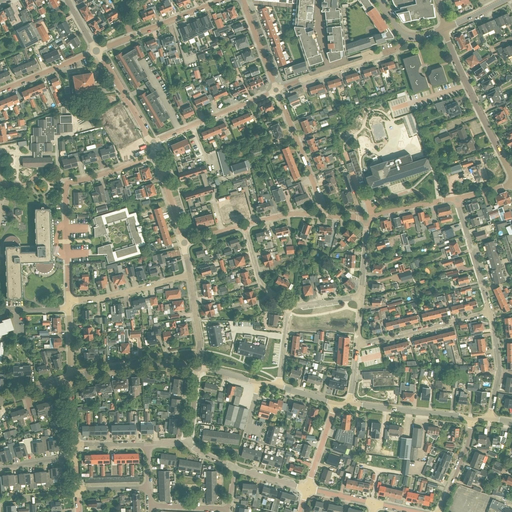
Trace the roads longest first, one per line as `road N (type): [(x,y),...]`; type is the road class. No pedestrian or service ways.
road 1 (residential): [(68,301),(64,187),(151,156)]
road 2 (residential): [(505,164),(443,29)]
road 3 (residential): [(358,346),(489,312)]
road 4 (residential): [(152,143),(275,90)]
road 5 (residential): [(319,213),(275,90)]
road 6 (residential): [(198,367),(136,365),(71,378)]
road 7 (residential): [(68,301),(189,275)]
road 8 (residential): [(471,420),(349,403)]
